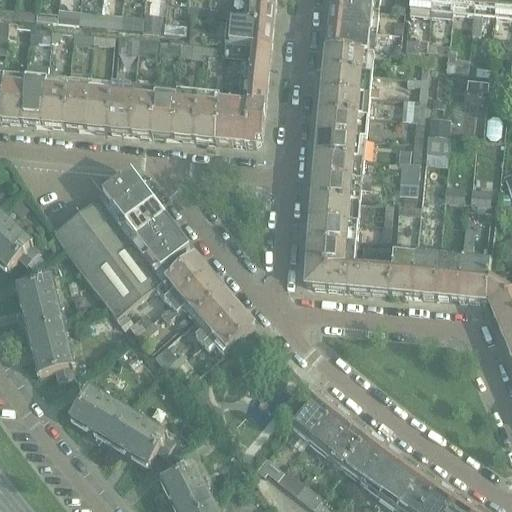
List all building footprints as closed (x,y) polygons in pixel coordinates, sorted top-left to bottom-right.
[(277,0),(254,0),(252,25),(275,28),(277,0)] [(333,0),(333,13),(380,16),(381,0),(333,0)] [(434,0),(411,0),(409,20),(432,23),(432,16),(434,0)] [(454,0),(434,0),(432,16),(453,18),(454,0)] [(454,0),(453,18),(474,20),(475,0),(454,0)] [(497,0),(475,0),(474,20),(495,22),(497,0)] [(511,0),(497,0),(495,22),(511,23),(511,0)] [(333,13),(331,34),(378,38),(380,16),(333,13)] [(61,15),(60,27),(124,29),(125,17),(61,15)] [(272,54),(274,31),(228,27),(225,50),(226,51),(272,54)] [(0,32),(0,39),(8,40),(8,34),(0,32)] [(329,56),(376,59),(378,38),(331,34),(329,56)] [(141,44),(140,55),(159,57),(160,45),(141,44)] [(186,48),(186,60),(215,61),(216,50),(186,48)] [(249,110),(221,108),(217,149),(257,152),(263,147),(272,54),(226,51),(225,63),(253,66),(251,85),(246,84),(245,101),(249,101),(249,110)] [(329,56),(327,77),(374,81),(376,59),(329,56)] [(325,98),(372,102),(378,102),(379,95),(373,94),(374,81),(327,77),(325,98)] [(71,78),(70,86),(65,134),(86,136),(91,88),(92,80),(71,78)] [(27,82),(4,80),(0,127),(22,129),(27,82)] [(434,81),(432,102),(444,103),(446,82),(434,81)] [(48,84),(27,82),(22,129),(44,132),(48,84)] [(70,86),(48,84),(44,132),(65,134),(70,86)] [(113,91),(91,88),(86,136),(109,138),(113,91)] [(109,138),(131,140),(135,93),(113,91),(109,138)] [(135,93),(131,140),(153,142),(157,95),(135,93)] [(178,97),(157,95),(153,142),(174,144),(178,97)] [(178,97),(174,144),(195,146),(200,99),(178,97)] [(325,98),(323,119),(370,123),(372,102),(325,98)] [(221,101),(200,99),(195,146),(217,149),(221,108),(221,101)] [(442,121),(444,103),(432,102),(430,120),(442,121)] [(426,125),(427,104),(408,103),(407,124),(426,125)] [(321,141),(368,144),(370,123),(323,119),(321,141)] [(439,141),(442,121),(430,120),(428,141),(439,141)] [(321,141),(318,162),(366,166),(368,144),(321,141)] [(317,184),(364,187),(371,187),(372,181),(365,180),(366,166),(318,162),(317,184)] [(421,200),(422,167),(404,166),(402,199),(421,200)] [(132,179),(104,199),(168,285),(169,286),(195,264),(169,228),(132,179)] [(362,209),(363,196),(371,196),(371,187),(364,187),(317,184),(315,206),(362,209)] [(118,322),(168,285),(104,199),(55,236),(118,322)] [(360,230),(362,209),(315,206),(313,226),(360,230)] [(34,251),(0,217),(0,267),(9,276),(10,275),(9,274),(19,263),(27,271),(39,258),(33,251),(34,251)] [(358,252),(360,230),(313,226),(311,248),(358,252)] [(311,248),(309,269),(356,273),(356,272),(358,252),(311,248)] [(486,263),(472,261),(473,251),(464,250),(463,261),(459,305),(483,307),(486,263)] [(396,255),(394,275),(392,300),(414,301),(418,257),(396,255)] [(441,259),(418,257),(414,301),(437,303),(441,259)] [(463,261),(441,259),(437,303),(459,305),(463,261)] [(165,305),(171,312),(210,279),(196,263),(195,264),(169,286),(167,287),(175,297),(165,305)] [(392,300),(394,275),(356,272),(356,273),(309,269),(307,293),(392,300)] [(19,293),(30,337),(63,329),(53,284),(52,285),(50,276),(32,280),(35,291),(21,294),(20,293),(19,293)] [(188,312),(197,323),(227,298),(210,279),(171,312),(178,320),(188,312)] [(489,308),(506,347),(511,343),(511,295),(489,283),(487,307),(489,308)] [(204,350),(242,316),(227,298),(197,323),(207,335),(198,343),(204,350)] [(256,332),(242,316),(204,350),(210,357),(219,348),(228,358),(256,332)] [(74,372),(63,329),(30,337),(41,382),(42,382),(42,380),(56,377),(58,387),(75,383),(72,373),(74,372)] [(71,424),(111,448),(128,418),(91,395),(90,397),(80,391),(72,406),(81,412),(74,424),(72,423),(71,424)] [(293,435),(310,449),(339,413),(322,400),(293,435)] [(310,449),(327,463),(357,426),(339,413),(310,449)] [(175,448),(165,443),(166,441),(128,418),(111,448),(150,472),(151,471),(149,470),(157,457),(166,463),(175,448)] [(327,463),(345,477),(373,439),(357,426),(327,463)] [(345,477),(362,490),(390,452),(373,439),(345,477)] [(362,490),(380,503),(408,465),(390,452),(362,490)] [(163,485),(176,511),(215,511),(216,511),(197,472),(195,473),(190,463),(173,471),(178,480),(165,487),(164,485),(163,485)] [(380,503),(392,511),(400,511),(425,478),(408,465),(380,503)] [(275,479),(314,511),(323,502),(283,469),(275,479)] [(427,511),(442,489),(425,478),(400,511),(427,511)] [(442,489),(427,511),(453,511),(460,502),(442,489)] [(453,511),(476,511),(460,502),(453,511)]
